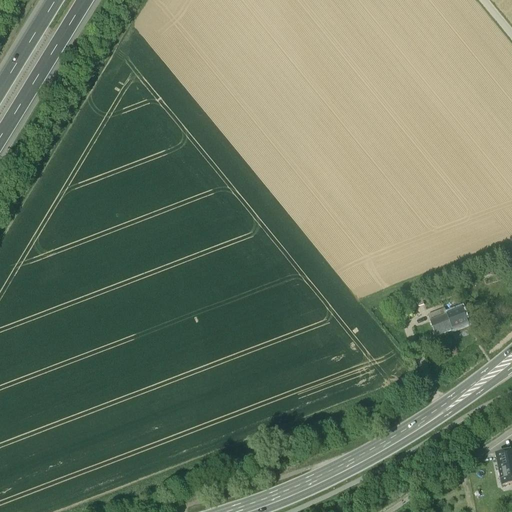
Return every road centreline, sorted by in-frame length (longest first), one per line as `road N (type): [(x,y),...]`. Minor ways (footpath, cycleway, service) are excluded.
road 1 (secondary): [(511,358),(339,472),(241,511)]
road 2 (track): [(141,0),(0,235)]
road 3 (motorway): [(0,151),(91,0)]
road 4 (track): [(511,431),(389,511)]
